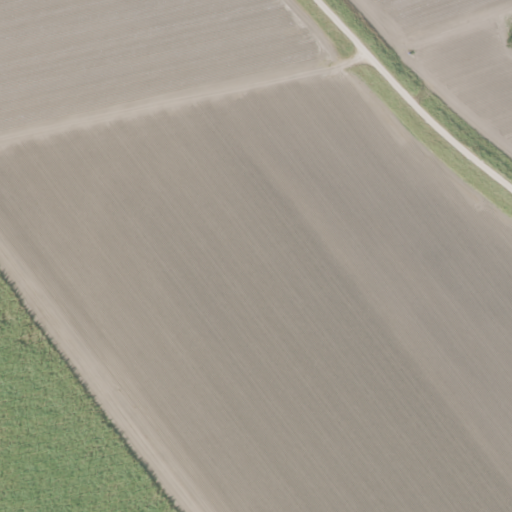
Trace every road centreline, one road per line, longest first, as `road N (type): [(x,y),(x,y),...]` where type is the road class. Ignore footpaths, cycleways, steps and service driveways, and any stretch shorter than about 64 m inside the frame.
road 1 (track): [(364,50),(337,68),(0,143)]
road 2 (track): [(0,243),(201,511)]
road 3 (residential): [(511,187),(435,123),(316,0)]
road 4 (track): [(511,5),(398,45)]
